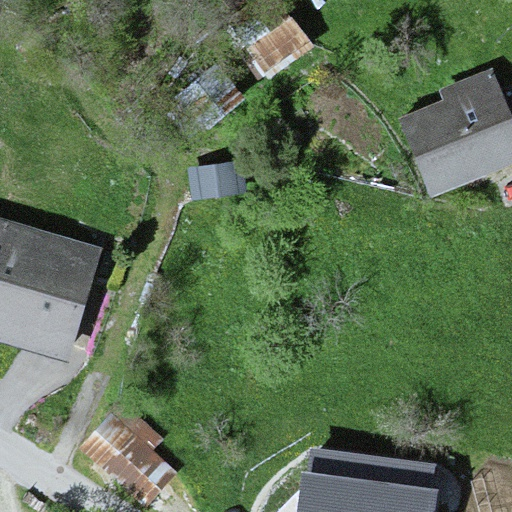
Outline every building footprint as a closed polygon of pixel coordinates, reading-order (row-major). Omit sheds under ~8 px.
[(266,0),(210,0),(238,28),(266,0)] [(252,48),(274,78),(320,45),(298,16),(252,48)] [(511,171),(511,114),(496,74),(444,94),(449,107),(403,124),(433,202),(511,171)] [(100,251),(0,225),(0,345),(71,364),(100,251)] [(122,403),(79,450),(142,505),(174,469),(153,449),(162,439),(122,403)] [(278,511),(434,511),(438,490),(433,489),(437,464),(310,446),(306,472),(303,471),(300,490),(278,511)]
